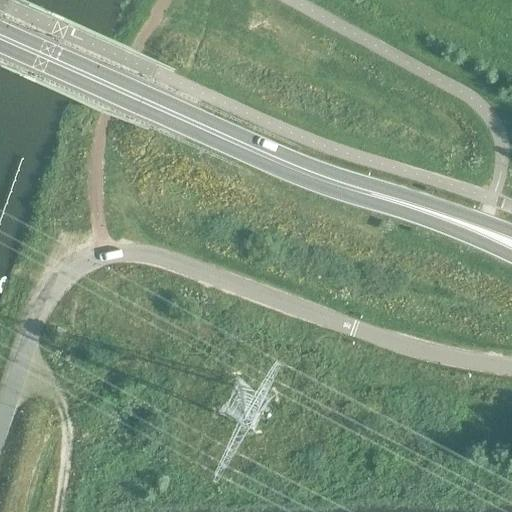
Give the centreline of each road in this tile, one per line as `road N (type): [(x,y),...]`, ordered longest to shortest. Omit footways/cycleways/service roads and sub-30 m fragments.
road 1 (unclassified): [(0,422),(50,288),(71,269),(122,252),(180,263),(436,356),(511,366)]
road 2 (secondary): [(481,234),(277,161),(0,39)]
